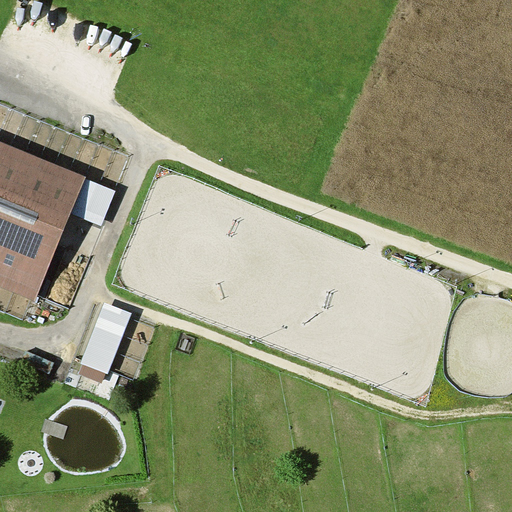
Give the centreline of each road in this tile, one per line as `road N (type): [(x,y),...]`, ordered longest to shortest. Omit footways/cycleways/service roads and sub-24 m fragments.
road 1 (track): [(511,283),(154,147),(0,61)]
road 2 (unknown): [(0,329),(53,331),(89,299),(96,281)]
